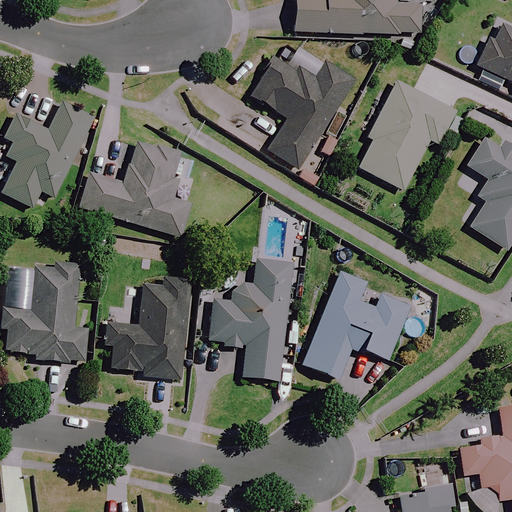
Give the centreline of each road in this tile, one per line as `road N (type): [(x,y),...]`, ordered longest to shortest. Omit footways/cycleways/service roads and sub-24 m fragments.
road 1 (residential): [(0,426),(230,469),(313,460)]
road 2 (residential): [(183,19),(131,46),(65,40),(0,19)]
